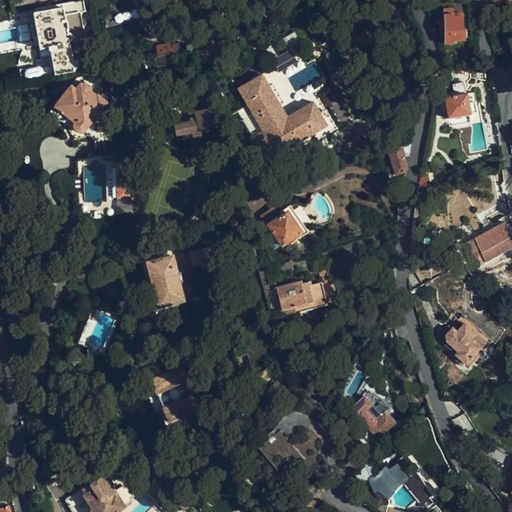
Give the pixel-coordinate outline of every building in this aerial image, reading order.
[(53,75),(75,71),(77,68),(75,62),(73,61),(87,58),(78,11),(63,14),(61,4),(36,9),(36,12),(32,13),(34,24),(37,38),(39,48),(48,47),(50,55),(47,56),(49,67),(52,66),(53,75)] [(453,8),(443,8),(444,28),(439,28),(439,34),(444,35),(444,43),(452,44),(452,40),(463,40),(463,38),(467,37),(467,29),(463,29),(463,13),(453,14),(453,8)] [(184,51),(187,51),(187,49),(189,50),(191,50),(192,48),(191,46),(190,45),(188,45),(187,47),(186,46),(183,47),(183,43),(172,44),(173,48),(170,48),(169,44),(156,46),(158,56),(153,57),(155,67),(172,64),(170,54),(171,53),(172,60),(185,58),(184,51)] [(210,49),(199,52),(203,68),(214,66),(210,49)] [(298,64),(290,51),(272,62),(279,75),(298,64)] [(143,68),(141,59),(127,62),(128,70),(143,68)] [(28,68),(30,79),(45,76),(43,66),(28,68)] [(169,67),(145,71),(147,83),(159,81),(159,80),(171,78),(169,67)] [(488,86),(486,73),(468,68),(471,81),(488,86)] [(46,117),(63,129),(70,120),(72,122),(71,124),(72,128),(74,131),(78,132),(82,132),(84,129),(98,140),(107,136),(107,127),(98,120),(104,113),(100,109),(107,101),(101,96),(104,91),(84,75),(77,77),(58,101),(57,100),(52,105),(54,107),(46,117)] [(287,118),(262,76),(238,91),(263,133),(258,136),(272,160),(327,128),(313,104),(287,118)] [(466,94),(464,82),(451,85),(453,96),(445,98),(449,118),(450,118),(451,125),(462,123),(461,116),(470,114),(476,112),(475,103),(477,102),(474,92),(466,94)] [(214,128),(208,109),(194,113),(197,121),(174,128),(177,139),(185,136),(186,140),(192,138),(193,141),(201,138),(200,132),(214,128)] [(462,123),(451,125),(451,126),(471,123),(470,114),(461,116),(462,123)] [(483,123),(482,115),(472,116),(472,124),(483,123)] [(107,136),(98,140),(98,152),(107,152),(107,136)] [(405,158),(402,148),(388,151),(395,176),(405,173),(405,169),(403,159),(405,158)] [(117,168),(118,200),(133,200),(132,168),(117,168)] [(421,175),(418,191),(432,186),(427,174),(421,175)] [(287,247),(296,241),(294,238),(300,234),(286,213),(279,218),(272,210),(261,218),(282,247),(285,245),(287,247)] [(296,241),(307,234),(290,210),(286,213),(300,234),(294,238),(296,241)] [(464,245),(471,258),(476,268),(511,247),(511,237),(504,223),(464,245)] [(209,247),(189,252),(193,267),(201,265),(203,272),(215,269),(209,247)] [(158,305),(181,299),(168,249),(162,250),(164,259),(160,260),(148,263),(149,268),(158,305)] [(294,270),(291,261),(276,266),(278,275),(294,270)] [(153,307),(158,305),(149,268),(142,270),(148,295),(150,294),(153,307)] [(259,273),(267,302),(272,301),(264,271),(259,273)] [(294,308),(325,299),(320,282),(311,285),(309,281),(300,284),(301,288),(289,291),(288,286),(275,289),(282,312),(294,308)] [(301,288),(300,284),(300,282),(288,286),(289,291),(301,288)] [(294,308),(296,314),(327,305),(325,299),(294,308)] [(492,340),(461,313),(449,326),(453,330),(461,321),(465,325),(457,334),(453,330),(447,335),(445,339),(459,352),(456,355),(469,366),(492,340)] [(88,318),(77,346),(87,350),(88,356),(91,358),(95,358),(100,354),(105,356),(105,350),(88,343),(97,322),(88,318)] [(461,321),(453,330),(457,334),(465,325),(461,321)] [(459,352),(445,339),(447,335),(453,330),(449,326),(441,335),(443,344),(456,356),(456,355),(459,352)] [(399,341),(395,327),(380,331),(384,345),(399,341)] [(265,339),(234,347),(236,356),(247,354),(251,371),(267,367),(265,339)] [(145,369),(149,388),(144,389),(147,404),(152,403),(156,422),(196,413),(185,361),(145,369)] [(357,399),(360,402),(364,398),(391,427),(377,440),(378,441),(396,425),(386,414),(391,410),(383,401),(380,403),(368,390),(357,399)] [(360,402),(350,411),(358,420),(360,418),(375,436),(373,437),(377,440),(391,427),(364,398),(360,402)] [(282,432),(278,432),(258,448),(283,477),(286,478),(303,463),(304,458),(282,432)] [(29,441),(22,442),(24,454),(31,453),(29,441)] [(337,456),(346,466),(353,460),(344,450),(337,456)] [(372,460),(377,457),(373,452),(368,455),(372,460)] [(420,478),(414,471),(411,473),(407,469),(412,465),(404,455),(389,469),(391,471),(388,474),(384,469),(380,473),(373,477),(370,478),(358,479),(364,497),(376,510),(383,511),(388,502),(388,500),(387,499),(388,498),(387,498),(401,484),(425,510),(434,502),(429,497),(432,495),(424,485),(420,478)] [(196,479),(203,474),(196,465),(189,471),(196,479)] [(225,466),(222,465),(220,466),(219,467),(218,470),(220,473),(222,473),(225,472),(226,469),(226,467),(225,466)] [(110,511),(130,498),(121,483),(114,488),(103,471),(63,496),(72,511),(110,511)] [(86,472),(74,480),(78,487),(90,479),(86,472)] [(469,487),(458,474),(446,484),(451,490),(449,492),(456,502),(463,497),(461,494),(469,487)] [(157,481),(148,490),(169,511),(181,511),(172,503),(175,500),(157,481)] [(229,484),(226,488),(239,497),(237,501),(249,509),(248,511),(249,511),(270,511),(271,511),(229,484)] [(182,511),(188,506),(178,497),(175,500),(172,503),(181,511),(182,511)]
